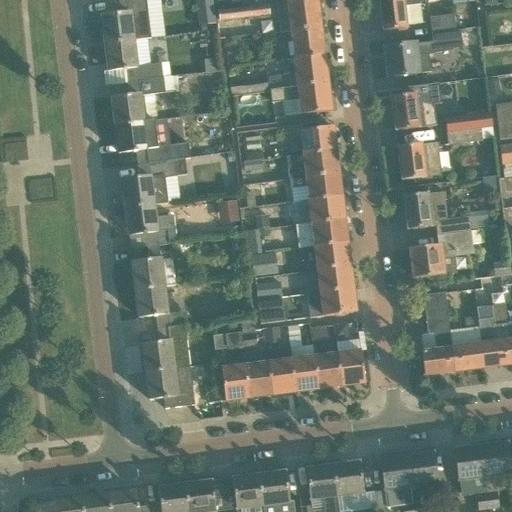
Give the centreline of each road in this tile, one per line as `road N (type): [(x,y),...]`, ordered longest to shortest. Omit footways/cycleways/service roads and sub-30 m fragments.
road 1 (residential): [(125,462),(67,0)]
road 2 (residential): [(400,425),(348,0)]
road 3 (residential): [(125,462),(400,425)]
road 4 (residential): [(0,476),(125,462)]
